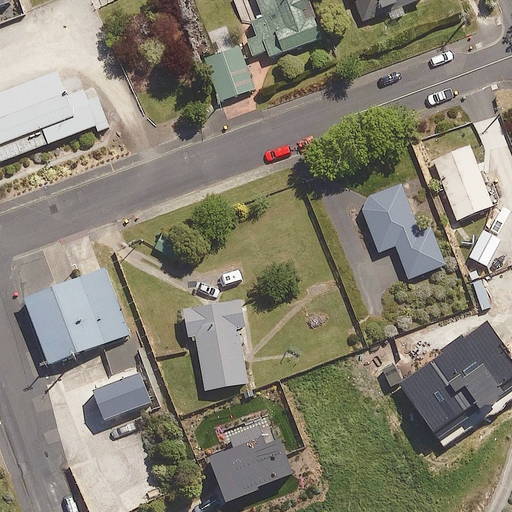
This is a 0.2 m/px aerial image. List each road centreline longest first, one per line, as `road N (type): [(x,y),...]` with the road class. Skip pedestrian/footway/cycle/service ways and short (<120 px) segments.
road 1 (residential): [(0,241),(511,55)]
road 2 (residential): [(0,363),(57,511)]
